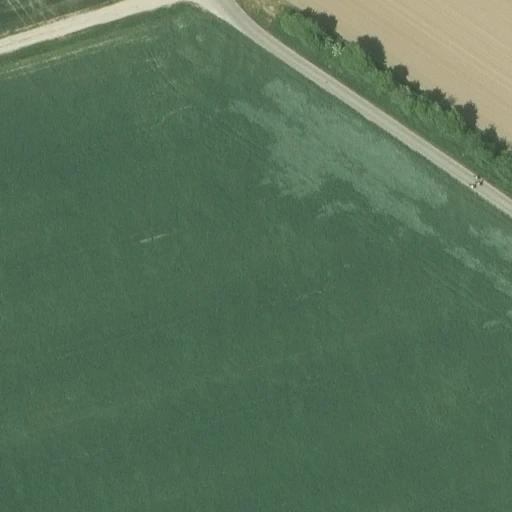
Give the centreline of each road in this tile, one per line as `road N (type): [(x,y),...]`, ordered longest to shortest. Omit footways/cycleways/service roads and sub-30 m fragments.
road 1 (track): [(223,0),(237,26),(511,216)]
road 2 (track): [(197,0),(186,10),(0,65)]
